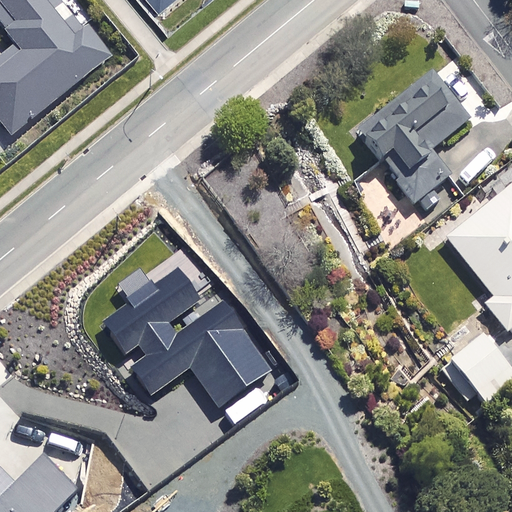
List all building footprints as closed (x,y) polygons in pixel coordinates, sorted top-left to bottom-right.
[(68,22),(50,0),(0,0),(0,27),(12,42),(0,51),(0,127),(8,138),(109,58),(75,16),(68,22)] [(149,0),(156,8),(166,0),(149,0)] [(466,122),(432,74),(356,130),(420,218),(457,191),(427,150),(466,122)] [(497,324),(449,362),(487,411),(511,391),(511,375),(488,346),(505,332),(508,336),(511,332),(511,182),(444,242),(492,297),(482,306),(497,324)] [(190,367),(218,406),(274,366),(226,300),(178,334),(168,320),(199,298),(180,272),(159,287),(153,279),(127,298),(130,302),(103,321),(125,351),(135,343),(144,356),(132,365),(152,394),(190,367)] [(0,511),(55,511),(80,487),(44,453),(14,484),(0,470),(0,511)]
